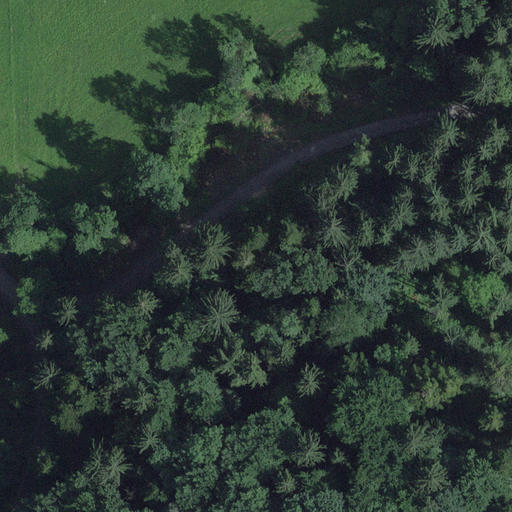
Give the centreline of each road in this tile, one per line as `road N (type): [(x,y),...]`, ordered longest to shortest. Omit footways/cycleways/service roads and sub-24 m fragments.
road 1 (track): [(511,96),(228,232),(18,273)]
road 2 (track): [(0,262),(18,273),(32,353),(30,511)]
